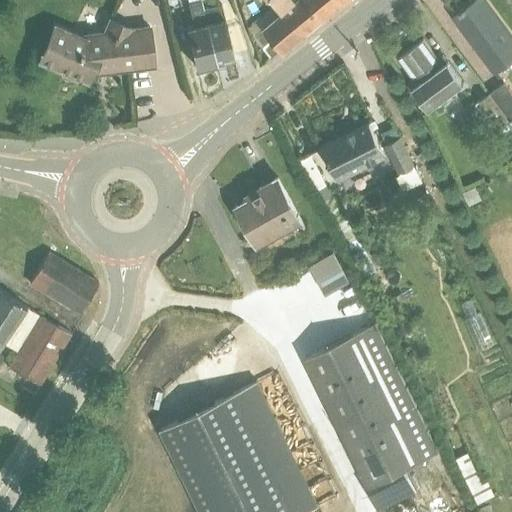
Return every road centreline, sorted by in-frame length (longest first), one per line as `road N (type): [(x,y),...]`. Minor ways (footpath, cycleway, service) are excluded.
road 1 (tertiary): [(121,308),(0,511)]
road 2 (tertiary): [(383,0),(222,128)]
